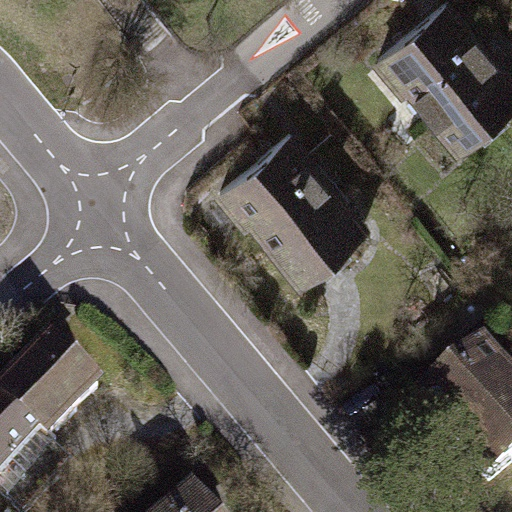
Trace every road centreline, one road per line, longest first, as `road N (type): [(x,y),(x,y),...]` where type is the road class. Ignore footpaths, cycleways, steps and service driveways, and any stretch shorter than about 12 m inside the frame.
road 1 (residential): [(95,207),(362,511)]
road 2 (residential): [(95,207),(341,0)]
road 3 (residential): [(0,86),(95,207)]
road 4 (residential): [(0,311),(95,207)]
